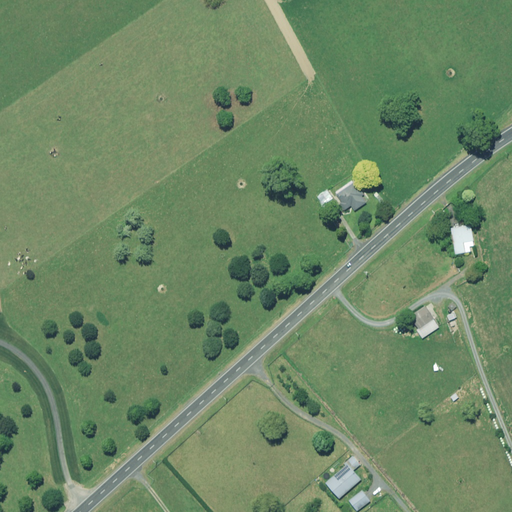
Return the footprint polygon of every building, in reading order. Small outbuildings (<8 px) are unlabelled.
[(367,203),(354,184),(338,195),(343,202),(341,204),(346,211),(352,206),(356,211),(367,203)] [(329,190),(323,194),(318,197),(324,206),(334,199),(329,190)] [(475,247),(472,226),(453,229),(456,255),(471,253),(471,247),(475,247)] [(453,302),(448,306),(453,313),(458,309),(453,302)] [(440,328),(426,307),(411,317),(419,329),(418,330),(424,339),(440,328)] [(361,465),(355,458),(333,477),(333,478),(327,484),(340,499),(362,480),(354,472),(361,465)] [(371,502),(363,492),(350,502),(358,511),(371,502)]
